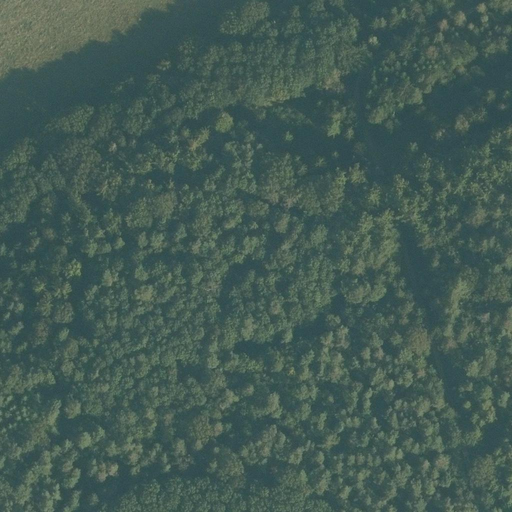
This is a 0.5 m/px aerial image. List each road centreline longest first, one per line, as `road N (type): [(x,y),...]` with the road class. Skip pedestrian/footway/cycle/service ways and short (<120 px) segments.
road 1 (track): [(476,511),(344,81)]
road 2 (track): [(292,0),(0,186)]
road 3 (track): [(91,511),(8,239)]
road 4 (track): [(496,0),(362,64)]
